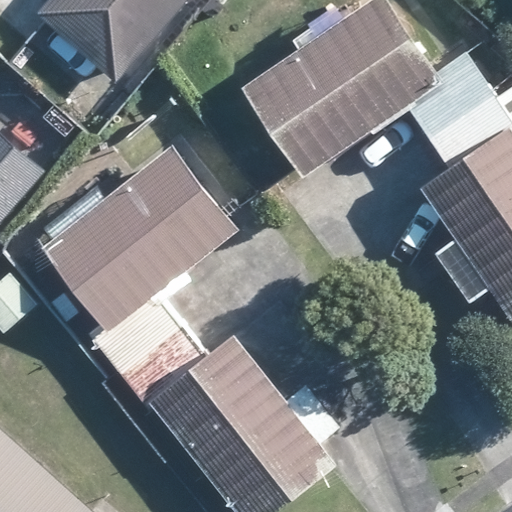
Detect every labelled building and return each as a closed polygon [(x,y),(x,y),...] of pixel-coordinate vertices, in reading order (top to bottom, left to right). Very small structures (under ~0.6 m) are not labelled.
[(52,0),(38,17),(45,21),(116,85),(189,0),(52,0)] [(437,74),(429,64),(383,0),(369,0),(244,90),(305,177),(408,103),(431,136),(493,93),(466,54),(437,74)] [(511,85),(496,97),(493,93),(431,136),(453,168),(422,189),(456,239),(435,255),(446,270),(469,303),(478,298),(490,288),(507,312),(511,319),(511,85)] [(9,124),(11,136),(20,144),(33,142),(41,132),(38,119),(28,111),(16,114),(9,124)] [(0,220),(43,171),(39,168),(0,134),(0,220)] [(120,370),(183,321),(164,300),(192,278),(185,269),(238,229),(188,166),(172,146),(106,198),(98,186),(45,228),(54,240),(44,249),(102,323),(89,331),(120,370)] [(0,325),(5,331),(36,302),(10,272),(0,280),(0,325)] [(183,321),(120,370),(151,411),(155,408),(237,511),(276,511),(336,465),(319,442),(338,426),(311,393),(306,386),(286,401),(234,337),(209,356),(183,321)] [(94,511),(0,428),(0,511),(94,511)]
